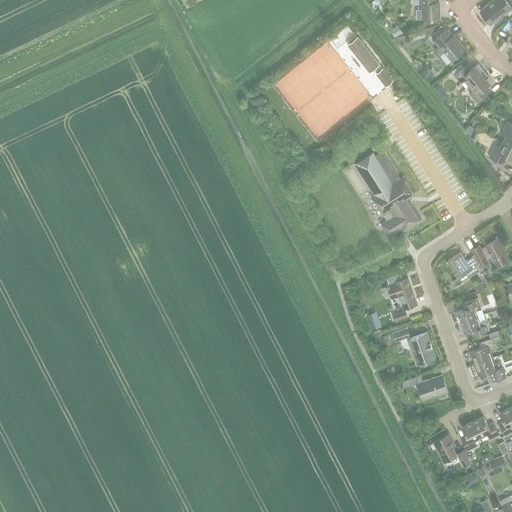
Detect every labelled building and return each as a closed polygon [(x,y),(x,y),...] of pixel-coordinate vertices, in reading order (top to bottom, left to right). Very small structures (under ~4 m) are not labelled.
[(416,18),(422,18),(422,19),(439,19),(439,2),(435,2),(435,0),(421,0),(422,9),(416,10),(416,13),(416,18)] [(505,0),(492,0),(480,10),(490,23),(497,18),(500,16),(506,11),(509,15),(511,12),(511,4),(511,6),(505,0)] [(448,28),(433,40),(443,52),(441,53),(441,55),(446,61),(448,61),(451,59),(452,61),(466,49),(454,33),(452,34),(448,28)] [(357,36),(348,44),(369,71),(379,63),(357,36)] [(461,63),(453,70),(455,73),(454,74),(461,83),(465,79),(469,85),(485,72),(477,63),(469,70),(465,65),(463,66),(461,63)] [(385,85),(392,80),(382,68),(376,73),(385,85)] [(347,107),(368,90),(352,71),(347,75),(350,79),(335,91),(347,107)] [(485,72),(469,85),(473,90),(469,93),(476,102),(487,93),(483,88),(492,81),(485,72)] [(506,135),(502,141),(511,145),(511,123),(507,121),(501,133),(506,135)] [(469,124),(464,128),(469,134),(474,126),(469,124)] [(433,156),(443,150),(438,141),(427,147),(433,156)] [(511,158),(511,145),(502,141),(499,147),(495,145),(489,156),(501,163),(505,155),(511,158)] [(373,152),(354,164),(374,194),(372,196),(383,214),(386,212),(389,218),(386,220),(381,224),(389,236),(401,229),(402,230),(418,220),(419,220),(422,218),(412,203),(411,203),(408,198),(410,197),(414,194),(403,176),(400,178),(383,150),(378,153),(375,155),(373,152)] [(479,245),(472,249),(481,265),(488,262),(488,261),(493,258),(496,264),(508,258),(498,238),(486,245),(486,246),(481,248),(479,245)] [(447,260),(459,277),(466,273),(469,277),(481,269),(473,255),(466,260),(460,252),(447,260)] [(391,297),(399,295),(404,308),(417,303),(408,277),(387,284),(391,297)] [(456,311),(460,322),(483,313),(478,297),(464,302),(466,308),(456,311)] [(490,305),(491,312),(498,310),(496,303),(490,305)] [(407,316),(405,310),(393,314),(395,320),(407,316)] [(489,330),(483,313),(460,322),(464,332),(474,328),(476,334),(489,330)] [(399,342),(401,344),(403,345),(405,346),(408,347),(410,347),(416,364),(436,357),(427,332),(410,338),(407,327),(393,332),(396,341),(398,340),(399,342)] [(470,351),(474,363),(493,356),(490,349),(495,348),(491,338),(479,342),(481,348),(470,351)] [(495,363),(493,356),(474,363),(478,374),(489,371),(492,381),(506,376),(501,362),(499,361),(495,363)] [(511,357),(501,361),(504,369),(511,365),(511,357)] [(403,387),(417,383),(423,399),(439,393),(440,397),(447,395),(445,391),(447,391),(442,374),(422,381),(420,374),(401,381),(403,387)] [(511,425),(511,410),(510,407),(499,412),(504,421),(499,424),(505,436),(511,432),(511,426),(511,425)] [(483,415),(472,421),(480,436),(487,433),(490,439),(499,434),(493,422),(488,424),(483,415)] [(480,436),(472,421),(462,426),(466,435),(461,438),(467,450),(477,445),(474,440),(480,436)] [(449,434),(434,441),(444,461),(456,454),(450,442),(452,441),(449,434)] [(470,462),(464,450),(457,453),(464,465),(470,462)] [(502,456),(495,459),(498,465),(505,462),(502,456)] [(482,465),(476,468),(479,475),(485,472),(482,465)] [(511,511),(511,498),(510,495),(500,500),(506,511),(511,511)] [(485,510),(479,511),(492,511),(493,511),(487,499),(481,502),(485,510)]
